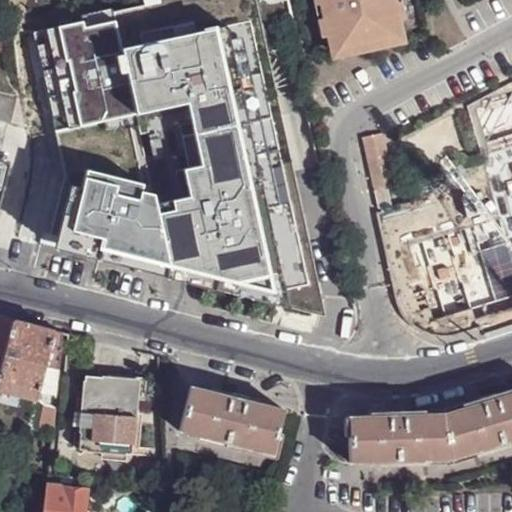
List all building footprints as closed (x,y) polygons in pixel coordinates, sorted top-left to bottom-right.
[(7,0),(8,4),(21,102),(33,174),(112,195),(103,136),(130,133),(117,51),(109,2),(109,0),(7,0)] [(151,0),(122,0),(109,2),(117,51),(136,48),(136,43),(146,41),(173,37),(174,42),(176,41),(176,36),(181,35),(179,21),(176,22),(168,24),(159,9),(154,10),(151,0)] [(208,58),(217,55),(209,22),(203,0),(198,0),(184,10),(187,16),(176,17),(176,22),(179,21),(181,35),(176,36),(176,41),(202,38),(208,58)] [(203,0),(209,22),(294,33),(287,2),(271,0),(203,0)] [(317,0),(319,3),(322,18),(326,35),(329,51),(345,47),(346,53),(386,45),(385,39),(400,35),(396,18),(393,3),(392,0),(317,0)] [(393,3),(396,18),(403,17),(400,1),(393,3)] [(322,18),(315,20),(319,37),(326,35),(322,18)] [(148,53),(146,41),(136,43),(136,48),(137,54),(148,53)] [(215,90),(223,88),(223,83),(217,59),(209,61),(215,90)] [(223,88),(237,148),(259,143),(260,139),(258,128),(248,89),(258,87),(255,76),(223,83),(223,88)] [(248,89),(258,128),(267,126),(258,87),(248,89)] [(16,101),(0,96),(0,122),(11,125),(16,101)] [(423,239),(443,315),(511,294),(511,103),(472,118),(501,214),(423,239)] [(382,132),(360,138),(375,189),(397,183),(382,132)] [(325,315),(355,308),(351,288),(322,160),(292,167),(325,315)] [(26,262),(48,268),(44,246),(35,186),(33,181),(27,179),(12,258),(26,262)] [(35,186),(44,246),(105,261),(120,264),(126,244),(119,242),(123,227),(116,225),(120,207),(35,186)] [(173,256),(174,279),(197,278),(196,256),(173,256)] [(0,373),(13,321),(0,317),(0,373)] [(39,433),(53,435),(62,333),(32,326),(13,321),(0,373),(0,389),(36,399),(41,408),(39,433)] [(139,383),(86,379),(80,453),(134,457),(139,383)] [(274,454),(285,409),(246,400),(247,397),(244,396),(244,394),(233,392),(233,393),(229,393),(229,396),(191,386),(180,430),(274,454)] [(385,415),(367,416),(347,417),(351,463),(452,458),(511,439),(511,391),(498,396),(490,399),(481,401),(445,413),(406,415),(385,415)] [(490,399),(498,396),(497,394),(496,394),(495,393),(494,393),(493,392),(483,396),(483,397),(482,397),(480,399),(481,401),(490,399)] [(367,404),(367,408),(367,416),(385,415),(406,415),(406,413),(406,403),(367,404)] [(48,487),(45,511),(85,511),(87,491),(48,487)]
